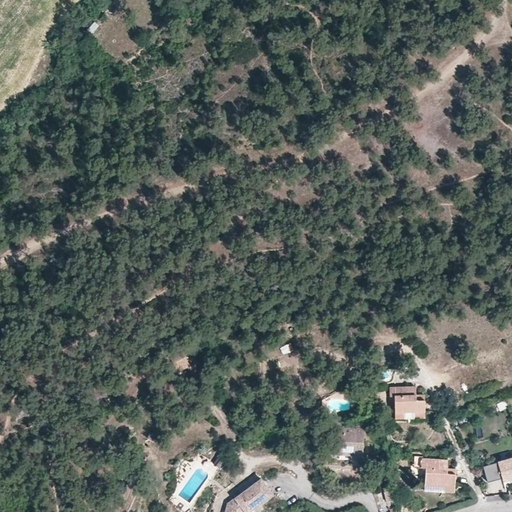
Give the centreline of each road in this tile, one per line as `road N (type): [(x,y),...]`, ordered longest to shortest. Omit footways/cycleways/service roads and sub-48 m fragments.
road 1 (track): [(502,0),(500,19),(432,83),(311,153),(93,217),(0,260)]
road 2 (unknown): [(498,507),(437,382)]
